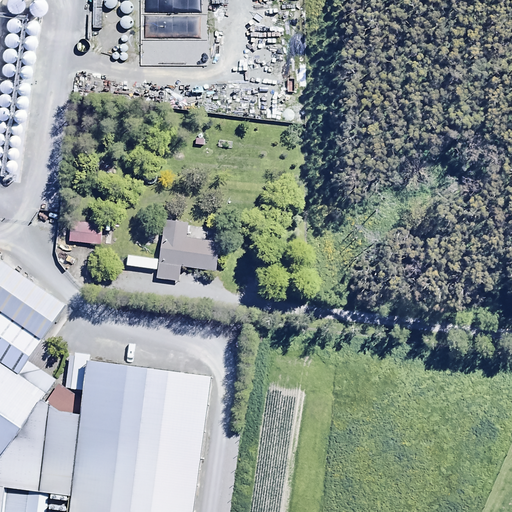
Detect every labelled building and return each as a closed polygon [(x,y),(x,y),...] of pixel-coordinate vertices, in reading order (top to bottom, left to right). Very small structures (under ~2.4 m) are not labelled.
[(17,14),(20,14),(22,12),(24,9),(25,7),(25,4),(24,1),(24,0),(8,0),(7,1),(7,4),(7,7),(8,10),(11,13),(13,14),(17,14)] [(40,17),(43,17),(45,15),(47,12),(48,9),(48,6),(47,4),(46,1),(43,0),(34,0),(32,2),(30,4),(30,7),(30,10),(31,13),(33,16),(36,17),(40,17)] [(111,9),(113,8),(115,7),(116,5),(117,3),(117,1),(116,0),(103,0),(103,1),(104,4),(105,6),(106,7),(108,8),(111,9)] [(127,14),(129,13),(131,12),(133,10),(133,8),(133,6),(133,4),(131,3),(130,1),(128,1),(126,1),(124,2),(122,3),(121,5),(120,7),(120,9),(121,11),(123,13),(125,14),(127,14)] [(127,29),(129,29),(131,28),(133,26),(133,24),(133,22),(133,20),(131,18),(130,17),(128,16),(125,16),(123,17),(122,18),(121,20),(120,22),(120,24),(121,26),(123,28),(125,29),(127,29)] [(15,34),(17,33),(19,32),(21,30),(21,28),(21,26),(21,23),(19,22),(17,20),(15,20),(13,20),(11,20),(9,22),(8,24),(7,26),(7,29),(8,31),(10,32),(12,34),(15,34)] [(33,36),(36,35),(38,34),(39,32),(40,30),(40,28),(39,25),(38,23),(36,22),(34,21),(31,21),(29,22),(27,24),(26,26),(25,28),(26,31),(27,33),(28,35),(31,36),(33,36)] [(13,48),(15,48),(17,46),(19,44),(19,42),(19,40),(19,38),(17,36),(15,35),(13,34),(11,34),(9,35),(7,36),(6,38),(5,40),(5,43),(6,45),(8,47),(10,48),(13,48)] [(31,51),(34,51),(35,50),(36,49),(37,47),(38,45),(38,43),(37,40),(36,39),(34,37),(32,37),(30,37),(27,37),(26,39),(24,41),(24,43),(24,46),(25,48),(27,50),(29,51),(31,51)] [(124,52),(126,52),(127,51),(128,50),(128,49),(128,47),(128,46),(127,45),(126,44),(125,44),(123,44),(122,44),(121,45),(120,46),(120,48),(120,49),(121,50),(122,51),(123,52),(124,52)] [(11,63),(13,63),(15,61),(17,59),(18,57),(18,55),(17,53),(15,51),(14,49),(11,49),(9,49),(7,50),(5,51),(4,53),(3,55),(3,58),(4,60),(6,62),(8,63),(11,63)] [(29,66),(32,65),(34,64),(35,62),(36,60),(36,57),(35,55),(34,53),(32,52),(30,51),(27,51),(25,52),(23,54),(22,56),(21,58),(22,60),(23,63),(25,64),(27,66),(29,66)] [(124,60),(125,60),(127,59),(128,58),(128,57),(128,56),(128,54),(127,53),(126,53),(124,52),(123,52),(122,53),(121,54),(120,55),(120,56),(120,57),(120,59),(121,60),(123,60),(124,60)] [(9,77),(11,76),(13,75),(15,73),(15,71),(15,69),(15,67),(14,66),(12,64),(10,64),(8,64),(6,65),(4,66),(3,68),(2,70),(3,72),(4,74),(5,76),(7,77),(9,77)] [(27,78),(29,78),(31,77),(32,75),(33,73),(33,71),(32,69),(31,68),(30,67),(28,66),(26,66),(24,67),(22,68),(21,70),(21,72),(21,74),(22,76),(23,77),(25,78),(27,78)] [(7,93),(9,93),(11,92),(12,90),(13,88),(13,86),(12,84),(11,82),(9,81),(7,80),(5,81),(3,81),(2,83),(0,84),(0,85),(0,88),(0,89),(1,91),(3,92),(5,93),(7,93)] [(25,95),(27,94),(28,93),(30,92),(30,90),(30,88),(30,86),(29,84),(27,83),(25,83),(23,83),(21,83),(20,85),(19,86),(18,88),(18,90),(19,92),(21,94),(22,95),(25,95)] [(5,107),(7,107),(9,106),(11,104),(11,102),(11,100),(11,98),(10,96),(8,95),(6,94),(4,94),(2,95),(0,96),(0,105),(1,106),(3,107),(5,107)] [(23,109),(25,108),(27,107),(28,106),(29,104),(29,102),(28,100),(27,98),(25,97),(24,97),(22,97),(20,97),(18,98),(17,100),(17,102),(17,104),(18,106),(19,108),(21,109),(23,109)] [(4,120),(6,120),(8,119),(9,117),(10,115),(10,113),(9,111),(8,109),(6,108),(4,107),(2,107),(0,108),(0,119),(1,120),(4,120)] [(21,122),(23,121),(25,120),(26,119),(27,117),(27,115),(27,113),(25,111),(24,110),(22,110),(20,110),(18,110),(16,112),(15,113),(15,115),(15,117),(16,119),(17,121),(19,122),(21,122)] [(19,135),(21,135),(22,133),(24,132),(24,130),(24,128),(24,126),(23,125),(21,123),(19,123),(17,123),(15,124),(14,125),(13,126),(12,128),(12,131),(13,132),(15,134),(17,135),(19,135)] [(16,148),(18,147),(20,146),(21,144),(22,143),(22,141),(21,139),(20,137),(18,136),(16,135),(14,135),(13,136),(11,137),(10,139),(9,141),(10,143),(10,145),(12,147),(14,147),(16,148)] [(14,160),(16,160),(18,159),(19,157),(20,155),(20,153),(19,151),(18,150),(16,148),(14,148),(12,148),(10,149),(9,150),(8,151),(7,154),(8,156),(8,158),(10,159),(12,160),(14,160)] [(12,173),(14,172),(16,171),(17,169),(18,168),(18,166),(17,164),(16,162),(14,161),(13,160),(11,161),(9,161),(7,162),(6,164),(6,166),(6,168),(7,170),(8,171),(10,172),(12,173)] [(104,223),(70,219),(67,240),(101,244),(104,223)] [(189,226),(166,223),(158,278),(179,281),(181,267),(217,272),(221,245),(187,240),(189,226)] [(75,255),(68,241),(61,245),(67,258),(75,255)] [(75,311),(2,255),(0,257),(0,355),(25,375),(75,311)] [(6,484),(0,483),(0,511),(195,511),(214,374),(97,357),(85,421),(47,405),(47,388),(25,375),(0,355),(0,452),(8,458),(6,484)]
